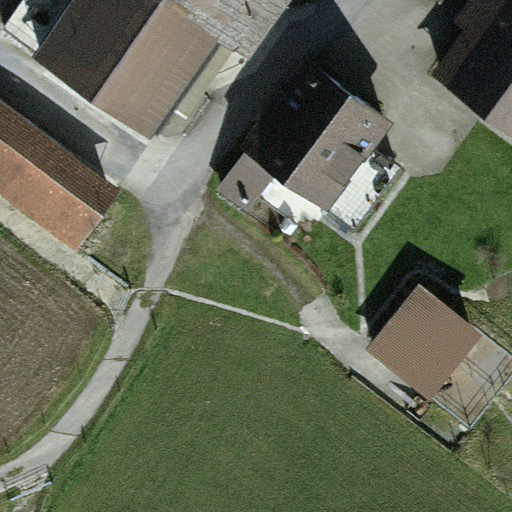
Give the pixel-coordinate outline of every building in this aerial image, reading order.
[(247,0),(0,0),(0,20),(83,77),(73,91),(148,143),(221,38),(241,51),(256,29),(237,15),(247,0)] [(511,0),(493,0),(442,72),(511,122),(511,0)] [(382,114),(311,63),(222,187),(247,205),(275,166),(354,222),(395,165),(363,141),(382,114)] [(0,114),(0,183),(77,240),(111,195),(0,114)] [(471,327),(418,286),(373,344),(426,385),(471,327)]
